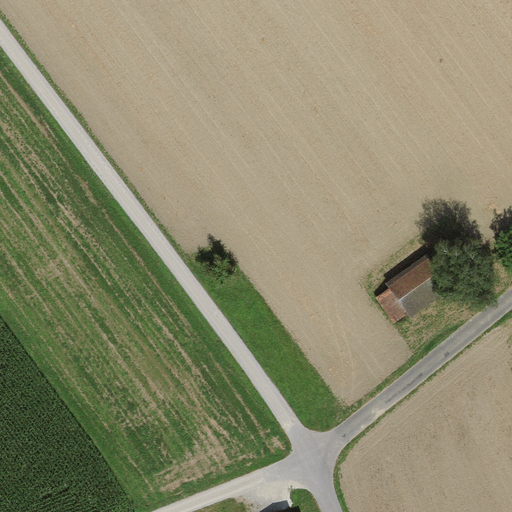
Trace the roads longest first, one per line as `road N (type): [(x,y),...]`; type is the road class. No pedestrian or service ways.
road 1 (track): [(0,34),(257,381),(308,463)]
road 2 (track): [(176,511),(308,463)]
